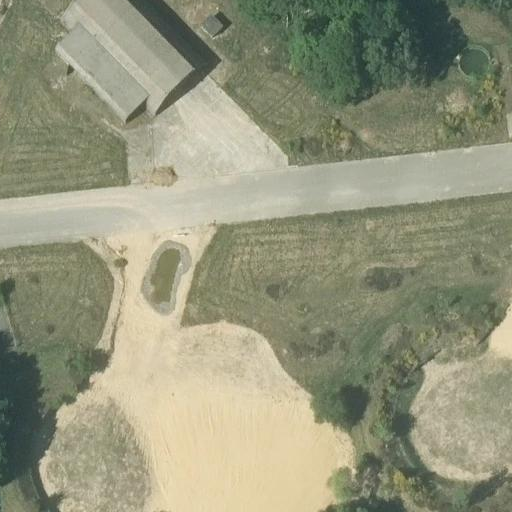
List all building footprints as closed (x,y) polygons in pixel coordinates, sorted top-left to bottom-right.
[(55,54),(125,126),(143,109),(153,119),(208,65),(144,0),(68,0),(76,7),(60,23),(72,37),(55,54)] [(424,0),(444,12),(475,12),(475,0),(424,0)] [(201,29),(212,40),(221,31),(210,19),(201,29)] [(401,366),(412,375),(419,367),(441,354),(433,342),(410,355),(401,366)] [(181,369),(181,404),(242,405),(242,369),(181,369)] [(19,439),(33,443),(35,433),(50,412),(38,404),(23,425),(19,439)] [(197,487),(196,511),(297,511),(298,498),(316,499),(317,443),(252,443),(252,430),(183,429),(182,487),(197,487)]
